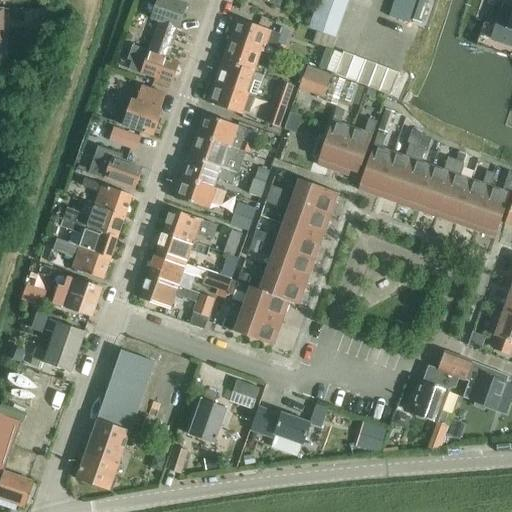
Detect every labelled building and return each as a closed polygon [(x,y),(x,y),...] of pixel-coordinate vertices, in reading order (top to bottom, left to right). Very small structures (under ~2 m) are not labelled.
[(158,21),(147,51),(133,46),(129,59),(134,61),(130,70),(170,84),(178,62),(166,58),(176,28),(178,29),(186,4),(175,0),(156,0),(149,18),(158,21)] [(242,0),(239,10),(253,14),(255,10),(247,7),(248,0),(242,0)] [(318,0),(308,28),(336,38),(349,0),(318,0)] [(405,0),(394,0),(392,7),(412,13),(416,3),(405,0)] [(420,0),(413,22),(421,25),(429,3),(420,0)] [(392,7),(388,17),(408,24),(412,13),(392,7)] [(12,9),(12,17),(22,17),(22,9),(12,9)] [(236,19),(229,39),(261,50),(281,58),(285,47),(276,44),(280,34),(236,19)] [(229,39),(221,61),(253,72),(261,50),(229,39)] [(326,49),(319,68),(335,74),(342,55),(326,49)] [(335,74),(334,75),(346,79),(354,57),(343,52),(342,55),(335,74)] [(354,57),(346,79),(357,83),(365,61),(354,57)] [(214,82),(248,94),(256,97),(263,76),(253,72),(221,61),(214,82)] [(365,61),(357,83),(368,87),(376,65),(365,61)] [(298,65),(294,77),(302,80),(306,69),(307,68),(298,65)] [(376,65),(368,87),(379,92),(387,69),(376,65)] [(298,89),(323,98),(330,79),(306,69),(302,80),(298,89)] [(387,69),(379,92),(390,96),(398,73),(387,69)] [(214,82),(207,103),(241,115),(242,112),(249,115),(256,97),(248,94),(214,82)] [(124,118),(122,125),(153,137),(162,111),(160,110),(166,95),(141,86),(136,101),(131,100),(129,103),(121,101),(116,115),(124,118)] [(278,87),(273,103),(286,107),(291,91),(278,87)] [(368,96),(376,99),(378,93),(370,89),(368,96)] [(286,107),(273,103),(266,123),(278,128),(286,107)] [(316,165),(337,172),(352,128),(339,124),(344,111),(336,108),(324,143),(319,141),(314,154),(319,155),(316,165)] [(378,131),(387,134),(394,113),(385,110),(378,131)] [(284,130),(296,134),(302,117),(290,113),(284,130)] [(203,114),(196,135),(246,152),(249,153),(253,142),(244,139),(247,130),(237,126),(203,114)] [(352,128),(337,172),(356,179),(368,145),(376,122),(368,119),(363,132),(352,128)] [(115,129),(111,142),(134,150),(139,137),(115,129)] [(378,197),(396,204),(417,147),(416,147),(420,134),(411,131),(407,143),(408,144),(404,157),(393,153),(378,197)] [(359,191),(378,197),(393,153),(381,149),(385,136),(377,133),(357,190),(359,191)] [(188,156),(236,172),(238,173),(246,152),(196,135),(188,156)] [(420,135),(416,147),(417,147),(424,150),(426,150),(430,139),(420,135)] [(97,147),(88,172),(134,189),(142,167),(119,159),(120,155),(101,148),(97,147)] [(396,204),(415,210),(431,167),(420,163),(424,150),(417,147),(396,204)] [(188,156),(180,177),(215,189),(216,187),(213,187),(216,177),(232,183),(236,172),(188,156)] [(415,210),(437,218),(456,161),(447,158),(443,171),(431,167),(415,210)] [(437,218),(456,225),(470,181),(458,177),(463,163),(456,161),(437,218)] [(257,168),(254,178),(265,182),(268,172),(257,168)] [(456,225),(475,231),(490,187),(494,174),(486,171),(482,185),(470,181),(456,225)] [(490,187),(475,231),(494,238),(511,186),(511,173),(508,172),(502,191),(490,187)] [(215,189),(180,177),(173,198),(208,210),(210,203),(220,207),(226,193),(215,189)] [(98,193),(93,206),(125,217),(132,196),(83,179),(80,187),(98,193)] [(248,195),(260,199),(265,183),(254,179),(248,195)] [(271,186),(268,193),(329,217),(338,193),(298,180),(293,194),(271,186)] [(287,211),(282,225),(321,239),(329,217),(268,193),(265,203),(287,211)] [(231,225),(248,231),(256,211),(238,205),(231,225)] [(64,218),(63,219),(117,238),(124,217),(125,217),(93,206),(90,217),(67,209),(66,211),(59,208),(56,215),(64,218)] [(166,218),(162,232),(196,244),(198,241),(194,239),(196,235),(212,240),(216,226),(193,217),(169,210),(166,218)] [(84,236),(79,248),(110,259),(117,238),(63,219),(60,227),(84,236)] [(265,234),(262,242),(313,262),(321,239),(282,225),(278,239),(265,234)] [(229,257),(234,257),(242,235),(231,231),(223,254),(229,257)] [(255,231),(252,239),(262,243),(262,242),(265,234),(255,231)] [(162,232),(154,253),(185,264),(190,250),(206,256),(208,249),(196,245),(196,244),(162,232)] [(248,251),(258,254),(262,243),(252,239),(248,251)] [(110,259),(79,248),(57,240),(53,251),(72,258),(74,253),(77,255),(72,269),(103,280),(110,259)] [(272,255),(267,267),(306,281),(313,262),(262,242),(262,243),(259,251),(272,255)] [(154,253),(146,276),(178,287),(183,272),(203,279),(202,283),(219,289),(217,296),(225,299),(226,295),(231,280),(230,280),(237,259),(234,257),(229,257),(222,277),(185,264),(154,253)] [(250,278),(247,286),(288,302),(298,305),(306,281),(267,267),(262,282),(250,278)] [(240,274),(237,283),(247,286),(250,278),(240,274)] [(216,300),(178,287),(146,276),(138,299),(170,309),(174,296),(197,303),(194,313),(210,318),(216,300)] [(56,289),(51,303),(54,304),(67,308),(67,309),(91,317),(100,289),(76,281),(70,279),(66,289),(60,287),(59,290),(56,289)] [(246,295),(242,309),(280,324),(288,302),(247,286),(237,283),(234,291),(246,295)] [(511,285),(503,311),(511,313),(511,285)] [(25,294),(22,301),(27,303),(41,307),(43,300),(29,295),(25,294)] [(223,304),(220,311),(227,314),(230,307),(223,304)] [(280,324),(242,309),(236,323),(224,319),(221,328),(272,346),(280,324)] [(511,313),(503,311),(494,337),(498,338),(494,350),(509,355),(511,346),(511,313)] [(34,316),(32,322),(43,326),(41,330),(54,334),(51,343),(77,353),(84,332),(58,323),(59,321),(35,313),(34,316)] [(472,333),(467,346),(481,351),(485,337),(472,333)] [(77,353),(51,343),(48,353),(35,349),(32,358),(32,359),(40,363),(44,364),(70,373),(78,353),(77,353)] [(14,348),(9,362),(20,366),(25,352),(14,348)] [(77,479),(80,480),(82,483),(87,485),(89,483),(110,490),(154,362),(122,351),(77,479)] [(439,370),(439,372),(459,379),(465,382),(468,373),(472,363),(472,362),(445,352),(439,370)] [(28,361),(25,368),(33,371),(35,364),(28,361)] [(469,383),(463,398),(471,401),(475,403),(473,407),(483,411),(485,407),(495,410),(505,383),(507,376),(498,372),(472,362),(468,373),(465,382),(469,383)] [(439,370),(428,366),(410,414),(415,415),(415,418),(421,420),(424,419),(436,423),(437,422),(444,424),(448,414),(441,411),(448,390),(456,388),(459,379),(439,372),(439,370)] [(21,374),(18,384),(38,389),(40,380),(21,374)] [(235,382),(231,394),(254,402),(258,390),(235,382)] [(214,404),(217,395),(206,391),(202,401),(201,400),(189,435),(214,443),(215,439),(216,439),(217,436),(216,436),(226,408),(214,404)] [(280,416),(258,408),(250,430),(273,439),(275,435),(302,444),(310,424),(281,413),(280,416)] [(396,413),(392,422),(405,427),(408,422),(406,418),(396,413)] [(452,420),(447,436),(460,440),(465,424),(452,420)] [(362,425),(356,447),(377,453),(384,431),(362,425)] [(0,498),(24,507),(33,481),(4,471),(13,444),(0,439),(0,498)] [(168,470),(181,474),(188,451),(175,447),(168,470)] [(254,456),(244,457),(245,466),(255,465),(254,456)] [(150,468),(161,472),(165,461),(154,457),(150,468)] [(221,458),(202,460),(204,471),(223,468),(221,458)]
